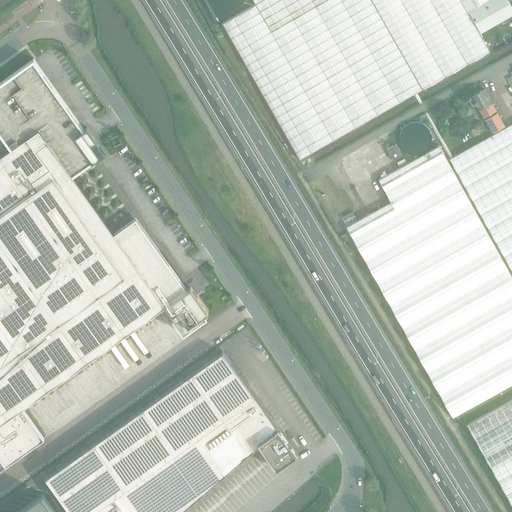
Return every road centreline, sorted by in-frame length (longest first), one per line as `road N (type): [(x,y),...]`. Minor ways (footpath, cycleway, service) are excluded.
road 1 (trunk): [(486,511),(173,0)]
road 2 (trunk): [(150,0),(460,511)]
road 3 (unclassified): [(344,511),(355,462),(78,45),(55,29)]
road 4 (unclassified): [(303,178),(511,58)]
road 5 (unknown): [(234,334),(317,455)]
